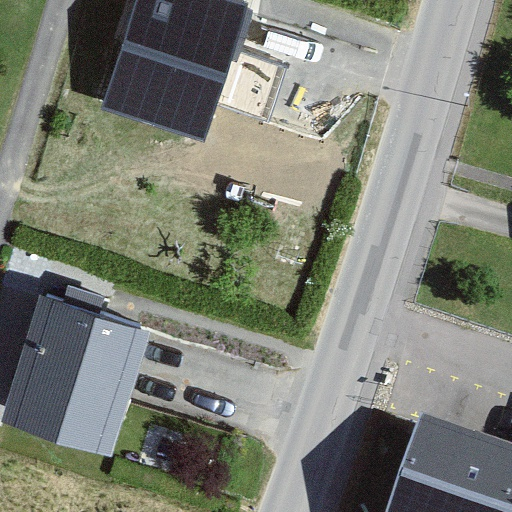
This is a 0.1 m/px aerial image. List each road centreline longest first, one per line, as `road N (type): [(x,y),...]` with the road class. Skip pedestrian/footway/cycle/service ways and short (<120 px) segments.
road 1 (tertiary): [(449,0),(353,342),(293,511)]
road 2 (residential): [(60,0),(0,188)]
road 3 (unknown): [(322,431),(170,387)]
road 4 (unknown): [(393,201),(511,237)]
